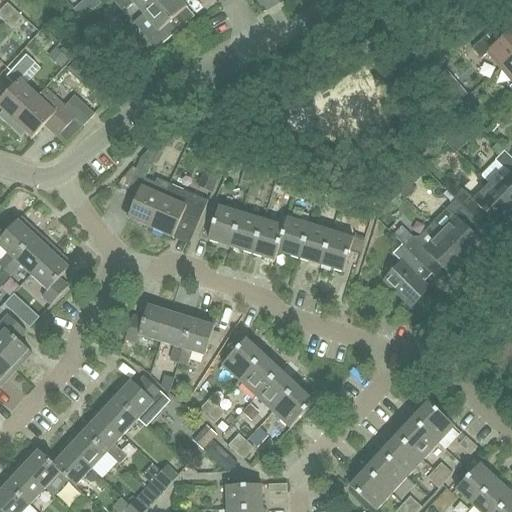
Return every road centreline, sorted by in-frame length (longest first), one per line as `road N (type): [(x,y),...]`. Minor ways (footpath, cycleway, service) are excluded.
road 1 (residential): [(391,349),(287,319),(266,298),(113,251)]
road 2 (residential): [(57,177),(154,102),(259,48)]
road 3 (residential): [(0,444),(70,359),(113,251)]
road 4 (residential): [(298,493),(297,474),(379,385),(391,349)]
road 5 (residential): [(434,361),(445,325),(511,257)]
